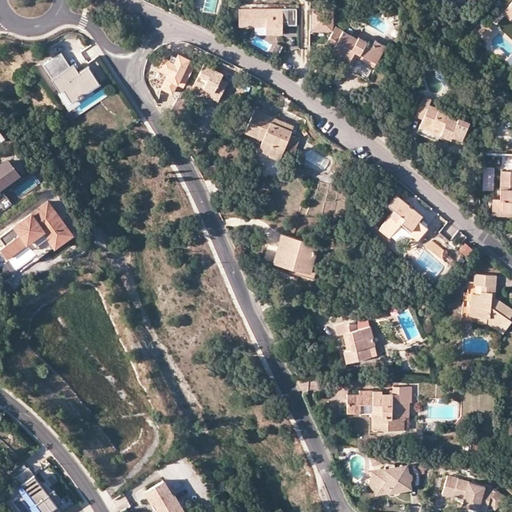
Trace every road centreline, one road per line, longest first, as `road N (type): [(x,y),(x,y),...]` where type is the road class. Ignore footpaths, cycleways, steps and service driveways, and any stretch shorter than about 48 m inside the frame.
road 1 (residential): [(132,83),(195,186),(339,502)]
road 2 (residential): [(195,35),(324,110),(511,258)]
road 3 (residential): [(0,396),(58,451),(99,511)]
